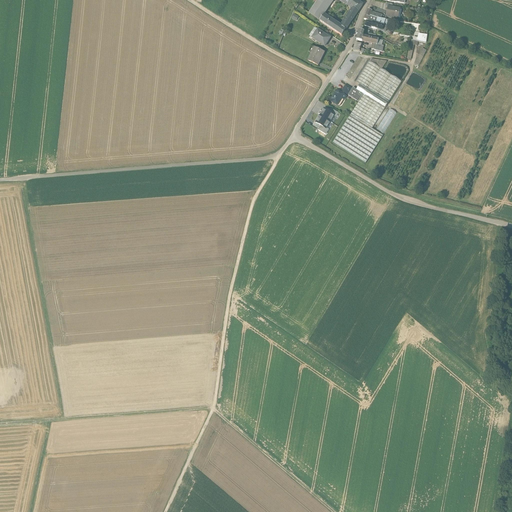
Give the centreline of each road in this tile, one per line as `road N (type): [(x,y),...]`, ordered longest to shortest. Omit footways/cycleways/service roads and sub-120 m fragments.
road 1 (track): [(165,511),(213,406),(252,202),(282,150)]
road 2 (track): [(0,428),(212,409),(333,511)]
road 3 (unclassified): [(0,184),(269,158),(282,150)]
road 4 (track): [(66,422),(25,182)]
road 5 (unclassified): [(511,228),(393,195),(293,135)]
road 6 (track): [(327,79),(194,0)]
road 7 (residential): [(293,135),(368,0)]
